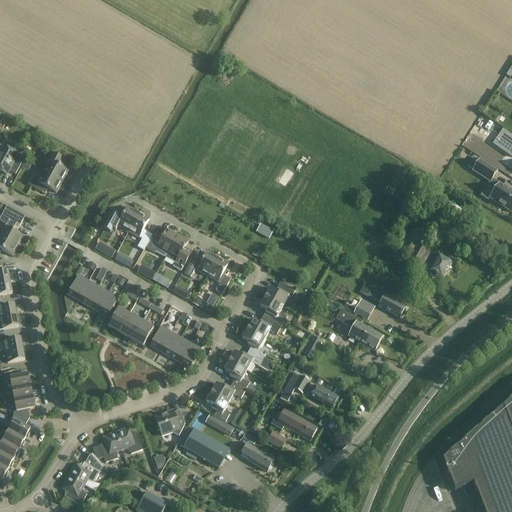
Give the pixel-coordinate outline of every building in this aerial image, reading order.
[(374,0),(372,3),(372,17),(374,18),(374,26),(389,26),(404,0),(374,0)] [(484,125),(475,142),(478,143),(474,150),(486,155),(498,132),(484,125)] [(498,138),(493,145),(511,157),(511,137),(503,131),(498,138)] [(31,151),(38,137),(33,135),(26,148),(31,151)] [(0,172),(7,176),(9,171),(16,175),(25,159),(4,147),(0,153),(0,172)] [(48,166),(44,173),(62,183),(68,172),(57,166),(60,161),(47,154),(42,163),(48,166)] [(479,160),(472,171),(497,187),(489,199),(511,214),(511,213),(511,192),(492,180),(498,172),(479,160)] [(279,182),(288,187),(296,172),(287,167),(279,182)] [(44,173),(40,179),(35,177),(29,186),(42,193),(45,188),(56,194),(62,183),(44,173)] [(9,220),(0,236),(0,237),(18,247),(23,237),(10,230),(14,223),(20,226),(25,217),(7,207),(2,216),(9,220)] [(113,213),(104,230),(105,229),(110,233),(111,233),(113,229),(116,231),(118,226),(128,232),(139,214),(128,208),(122,219),(120,217),(119,217),(114,214),(113,213)] [(399,227),(406,216),(401,212),(394,223),(399,227)] [(139,214),(128,232),(142,240),(138,248),(144,251),(151,239),(142,233),(149,220),(139,214)] [(156,254),(159,249),(168,254),(178,236),(167,230),(162,241),(155,237),(147,250),(156,254)] [(178,236),(168,254),(178,260),(173,268),(181,272),(190,256),(183,252),(188,242),(178,236)] [(0,267),(2,267),(1,260),(0,260),(0,249),(13,257),(18,247),(0,237),(0,267)] [(406,254),(412,257),(419,261),(419,263),(425,266),(423,269),(429,272),(443,280),(451,264),(432,253),(427,251),(432,242),(423,237),(418,246),(414,243),(412,243),(406,254)] [(99,243),(96,250),(103,253),(106,247),(99,243)] [(192,261),(189,266),(184,274),(191,278),(195,270),(208,277),(218,259),(208,253),(200,266),(192,261)] [(124,257),(119,254),(115,260),(120,263),(124,257)] [(218,259),(208,277),(220,284),(216,292),(222,296),(229,283),(221,278),(228,265),(218,259)] [(152,281),(155,275),(149,271),(146,278),(152,281)] [(0,273),(0,285),(10,283),(8,272),(0,273)] [(159,274),(156,281),(168,288),(171,281),(159,274)] [(68,296),(78,301),(88,282),(78,276),(68,296)] [(88,282),(78,301),(88,307),(99,288),(88,282)] [(10,283),(0,285),(0,296),(12,294),(10,283)] [(270,289),(265,298),(283,308),(289,297),(292,298),(295,292),(280,283),(275,292),(270,289)] [(376,291),(366,286),(365,285),(360,294),(380,305),(379,308),(399,319),(406,308),(385,296),(376,291)] [(175,293),(188,300),(192,293),(178,286),(175,293)] [(99,288),(88,307),(98,313),(109,293),(99,288)] [(109,293),(98,313),(108,318),(119,299),(109,293)] [(139,299),(128,293),(126,296),(136,303),(139,299)] [(283,308),(265,298),(260,307),(267,311),(266,313),(271,316),(268,321),(281,328),(285,321),(278,317),(283,308)] [(151,306),(140,300),(138,304),(149,310),(151,306)] [(358,300),(353,309),(340,302),(337,306),(354,315),(354,314),(367,322),(372,313),(368,311),(371,306),(361,301),(361,302),(358,300)] [(0,308),(0,319),(17,317),(14,306),(0,308)] [(163,313),(152,307),(150,311),(151,311),(149,315),(152,316),(154,313),(161,317),(163,313)] [(108,328),(120,334),(130,316),(119,309),(108,328)] [(185,327),(188,315),(180,313),(177,325),(185,327)] [(337,321),(353,330),(349,338),(374,352),(383,338),(357,323),(341,314),(337,321)] [(130,316),(120,334),(132,341),(142,323),(130,316)] [(17,317),(0,319),(0,323),(1,331),(19,328),(17,317)] [(193,332),(205,337),(209,325),(196,321),(193,332)] [(252,321),(247,330),(265,340),(270,331),(277,336),(281,328),(268,321),(266,326),(260,323),(259,325),(252,321)] [(142,323),(132,341),(143,347),(154,329),(142,323)] [(150,347),(160,352),(171,333),(161,328),(150,347)] [(265,340),(247,330),(242,339),(249,343),(248,345),(253,348),(251,353),(263,360),(267,353),(260,348),(265,340)] [(171,333),(160,352),(170,358),(181,339),(171,333)] [(312,338),(302,355),(311,361),(321,343),(312,338)] [(4,342),(6,353),(23,350),(21,339),(4,342)] [(181,339),(170,358),(180,364),(191,345),(181,339)] [(191,345),(180,364),(190,370),(201,350),(191,345)] [(23,350),(6,353),(8,364),(25,361),(23,350)] [(235,353),(229,362),(247,372),(252,363),(259,367),(263,360),(251,353),(248,357),(242,354),(241,357),(235,353)] [(247,372),(229,362),(224,371),(231,375),(230,377),(235,380),(232,385),(245,392),(250,384),(242,380),(247,372)] [(8,380),(10,379),(12,390),(30,386),(30,385),(32,384),(30,377),(28,378),(28,375),(22,376),(20,370),(6,373),(8,380)] [(296,374),(289,387),(302,394),(310,382),(312,378),(303,373),(301,377),(296,374)] [(217,385),(211,394),(229,404),(234,395),(241,399),(245,392),(232,385),(230,389),(224,386),(223,388),(217,385)] [(30,386),(12,390),(14,401),(32,398),(32,396),(34,395),(32,389),(31,389),(30,386)] [(332,409),(338,398),(316,386),(310,397),(332,409)] [(229,404),(211,394),(206,403),(213,407),(212,409),(217,412),(214,417),(225,423),(230,415),(224,412),(229,404)] [(14,413),(13,417),(29,419),(30,419),(28,411),(35,409),(34,405),(35,404),(34,400),(33,400),(32,398),(14,401),(17,412),(14,413)] [(511,511),(511,401),(443,461),(455,492),(473,485),(483,511),(511,511)] [(241,410),(232,425),(237,428),(246,413),(241,410)] [(285,410),(285,411),(277,424),(310,443),(318,430),(285,410)] [(156,419),(159,428),(157,429),(158,433),(160,432),(161,435),(170,432),(179,437),(185,425),(180,411),(174,414),(173,412),(170,413),(170,414),(156,419)] [(14,422),(9,432),(25,440),(26,439),(27,439),(30,433),(29,432),(30,430),(25,427),(29,419),(13,417),(12,421),(14,422)] [(234,430),(212,417),(208,424),(230,437),(234,430)] [(7,436),(3,442),(19,450),(20,449),(22,449),(25,443),(24,442),(25,440),(9,432),(1,427),(0,430),(0,431),(3,433),(3,434),(7,436)] [(183,449),(219,470),(230,451),(194,430),(193,431),(188,428),(178,446),(183,449)] [(263,433),(256,429),(253,434),(260,438),(263,433)] [(124,431),(116,433),(122,451),(127,450),(131,455),(143,451),(137,434),(131,436),(129,430),(124,432),(124,431)] [(273,432),(267,442),(281,451),(287,441),(273,432)] [(122,451),(116,433),(108,436),(109,438),(103,439),(105,445),(100,447),(106,464),(118,460),(117,453),(122,451)] [(3,442),(0,447),(0,452),(14,460),(15,459),(17,459),(19,453),(18,452),(19,450),(3,442)] [(240,457),(249,463),(267,473),(268,472),(270,472),(272,469),(271,467),(274,461),(247,445),(240,457)] [(0,452),(0,465),(8,470),(9,469),(11,469),(14,463),(13,462),(14,460),(0,452)] [(72,470),(68,477),(85,487),(87,482),(94,484),(103,469),(90,455),(85,464),(84,463),(81,469),(77,466),(74,471),(72,470)] [(0,465),(0,479),(2,481),(5,477),(7,477),(8,473),(7,472),(8,470),(0,465)] [(85,487),(68,477),(64,484),(65,485),(63,490),(67,492),(64,497),(79,506),(77,511),(79,511),(83,511),(89,503),(84,500),(87,496),(82,491),(85,487)] [(163,511),(168,505),(146,493),(135,511),(163,511)]
